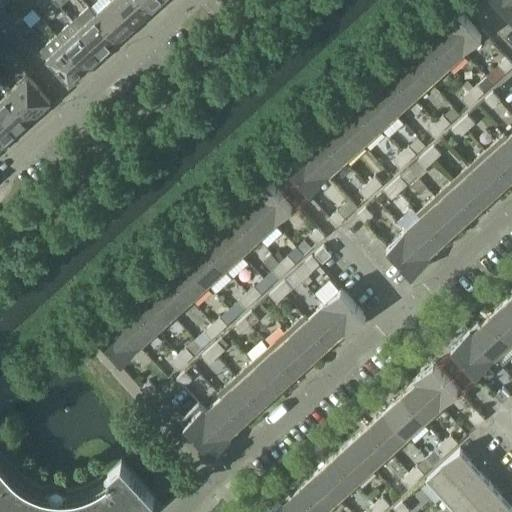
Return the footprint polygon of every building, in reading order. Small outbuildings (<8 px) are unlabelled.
[(44,9),(53,0),(41,0),(38,3),(44,9)] [(95,12),(118,38),(135,24),(113,0),(109,0),(96,12),(95,12)] [(113,0),(135,24),(151,9),(142,0),(113,0)] [(142,0),(151,9),(160,0),(142,0)] [(511,0),(499,0),(511,13),(511,0)] [(73,20),(102,53),(118,38),(95,12),(96,12),(89,5),(87,8),(73,20)] [(440,23),(465,51),(482,35),(459,10),(450,18),(448,15),(440,23)] [(23,17),(17,22),(26,33),(33,27),(23,17)] [(57,35),(86,67),(102,53),(73,20),(57,35)] [(432,34),(425,41),(448,66),(465,51),(440,23),(430,32),(432,34)] [(70,82),(86,67),(57,35),(41,49),(70,82)] [(425,41),(408,56),(431,81),(448,66),(425,41)] [(408,56),(391,71),(414,97),(431,81),(408,56)] [(499,63),(506,71),(511,65),(511,62),(507,56),(499,63)] [(391,71),(374,87),(397,112),(414,97),(391,71)] [(28,74),(12,89),(34,114),(51,99),(28,74)] [(477,83),(470,90),(477,98),(484,91),(477,83)] [(374,87),(357,102),(380,128),(397,112),(374,87)] [(34,114),(12,89),(0,99),(0,108),(18,129),(34,114)] [(470,90),(461,97),(468,105),(477,98),(470,90)] [(493,91),(485,99),(492,106),(500,99),(493,91)] [(357,102),(340,118),(363,143),(380,128),(357,102)] [(0,141),(2,144),(18,129),(0,108),(0,141)] [(436,121),(443,128),(450,122),(443,114),(436,121)] [(468,114),(460,121),(468,129),(475,122),(468,114)] [(340,118),(323,133),(346,158),(363,143),(340,118)] [(443,128),(436,121),(428,128),(435,136),(443,128)] [(459,137),(468,129),(460,121),(452,129),(459,137)] [(313,138),(304,146),(329,174),(346,158),(323,133),(315,140),(313,138)] [(511,178),(511,144),(506,138),(507,137),(504,133),(486,149),(511,178)] [(409,145),(401,152),(408,160),(416,153),(409,145)] [(434,145),(427,152),(434,160),(441,153),(434,145)] [(328,174),(329,174),(304,146),(295,154),(297,157),(288,164),(311,190),(328,174)] [(495,194),(511,178),(486,149),(469,165),(495,194)] [(393,159),(401,167),(408,160),(401,152),(393,159)] [(426,167),(434,160),(427,152),(419,159),(426,167)] [(478,209),(495,194),(469,165),(452,180),(478,209)] [(375,176),(368,182),(375,190),(382,183),(375,176)] [(393,182),(400,190),(407,183),(400,176),(393,182)] [(462,224),(478,209),(452,180),(435,195),(462,224)] [(259,187),(251,194),(276,222),(293,206),(270,181),(261,189),(259,187)] [(375,190),(368,182),(360,190),(367,197),(375,190)] [(392,197),(400,190),(393,182),(385,190),(392,197)] [(259,237),(276,222),(251,194),(241,203),(243,205),(236,212),(259,237)] [(445,240),(462,224),(435,195),(417,212),(421,215),(422,214),(445,240)] [(366,207),(358,214),(365,221),(373,215),(366,207)] [(345,217),(338,209),(330,216),(337,224),(345,217)] [(236,212),(219,227),(242,252),(259,237),(236,212)] [(422,214),(421,215),(405,230),(430,257),(439,249),(437,247),(445,240),(422,214)] [(202,242),(225,268),(242,252),(219,227),(202,242)] [(317,242),(325,235),(318,227),(310,235),(317,242)] [(421,265),(430,257),(405,230),(387,246),(412,273),(421,265)] [(202,242),(185,258),(208,283),(225,268),(202,242)] [(332,253),(324,245),(315,253),(323,261),(332,253)] [(288,254),(281,261),(288,269),(295,262),(288,254)] [(312,255),(304,263),(311,270),(319,263),(312,255)] [(168,273),(191,299),(208,283),(185,258),(168,273)] [(273,268),(280,276),(288,269),(281,261),(273,268)] [(168,273),(151,289),(174,314),(191,299),(168,273)] [(308,275),(303,279),(307,284),(313,280),(308,275)] [(286,279),(278,286),(285,294),(293,287),(286,279)] [(254,285),(247,292),(254,299),(261,293),(254,285)] [(277,301),(285,294),(278,286),(270,293),(277,301)] [(349,330),(366,315),(341,287),(324,303),(349,330)] [(134,304),(157,329),(174,314),(151,289),(134,304)] [(247,292),(239,299),(246,307),(254,299),(247,292)] [(489,316),(511,341),(511,340),(511,307),(506,301),(489,316)] [(339,339),(349,330),(324,303),(308,317),(307,318),(330,343),(337,337),(339,339)] [(124,309),(115,317),(140,344),(157,329),(134,304),(126,311),(124,309)] [(244,317),(252,325),(259,318),(252,310),(244,317)] [(313,359),(330,343),(307,318),(308,317),(305,314),(287,330),(313,359)] [(220,316),(213,323),(220,331),(227,324),(220,316)] [(478,321),(470,329),(494,356),(511,341),(489,316),(481,323),(478,321)] [(122,360),(140,344),(115,317),(106,325),(108,327),(99,335),(122,360)] [(243,332),(252,325),(244,317),(236,324),(243,332)] [(205,330),(212,338),(220,331),(213,323),(205,330)] [(477,372),(494,356),(470,329),(452,345),(477,372)] [(296,374),(313,359),(287,330),(270,345),(296,374)] [(210,347),(218,355),(225,349),(218,341),(210,347)] [(279,389),(296,374),(270,345),(253,360),(279,389)] [(186,347),(179,354),(186,361),(193,354),(186,347)] [(210,363),(218,355),(210,347),(202,355),(210,363)] [(178,368),(186,361),(179,354),(171,361),(178,368)] [(262,404),(279,389),(253,360),(236,376),(262,404)] [(425,369),(416,377),(419,380),(441,405),(459,389),(434,362),(425,369)] [(192,378),(185,371),(177,378),(184,385),(192,378)] [(245,420),(262,404),(236,376),(218,392),(221,395),(222,394),(245,420)] [(419,380),(416,377),(407,386),(409,388),(402,395),(424,420),(441,405),(419,380)] [(156,388),(149,380),(141,387),(148,395),(156,388)] [(511,394),(504,387),(496,394),(503,401),(511,394)] [(215,422),(230,438),(239,430),(237,427),(245,420),(222,394),(221,395),(207,408),(206,409),(205,410),(216,422),(215,422)] [(402,395),(385,410),(408,435),(424,420),(402,395)] [(206,409),(199,401),(189,410),(193,415),(185,422),(213,454),(230,438),(215,422),(216,422),(205,410),(206,409)] [(408,435),(385,410),(368,426),(391,451),(408,435)] [(485,418),(478,410),(470,417),(477,425),(485,418)] [(368,426),(351,441),(354,445),(374,466),(391,451),(368,426)] [(451,434),(444,441),(451,449),(458,442),(451,434)] [(351,441),(334,457),(356,482),(374,466),(354,445),(351,441)] [(444,441),(436,448),(443,456),(451,449),(444,441)] [(436,448),(427,456),(434,464),(443,456),(436,448)] [(442,497),(476,466),(460,449),(426,480),(442,497)] [(334,457),(317,472),(339,497),(356,482),(334,457)] [(0,511),(139,511),(155,498),(122,461),(108,474),(112,478),(108,481),(100,486),(91,490),(83,493),(74,496),(64,496),(56,496),(46,494),(39,492),(25,485),(19,481),(12,475),(0,461),(0,511)] [(417,465),(410,472),(417,479),(424,473),(417,465)] [(458,511),(491,483),(476,466),(442,497),(455,511),(458,511)] [(322,511),(339,497),(317,472),(300,487),(322,511)] [(417,479),(410,472),(402,479),(409,487),(417,479)] [(492,511),(507,499),(491,483),(458,511),(492,511)] [(290,492),(281,500),(283,503),(291,511),(322,511),(300,487),(292,495),(290,492)] [(383,496),(375,503),(382,511),(390,504),(383,496)] [(511,511),(511,505),(507,499),(492,511),(511,511)] [(291,511),(283,503),(281,500),(267,511),(291,511)] [(395,508),(398,511),(405,511),(409,509),(402,501),(395,508)] [(380,511),(382,511),(375,503),(367,510),(369,511),(380,511)]
